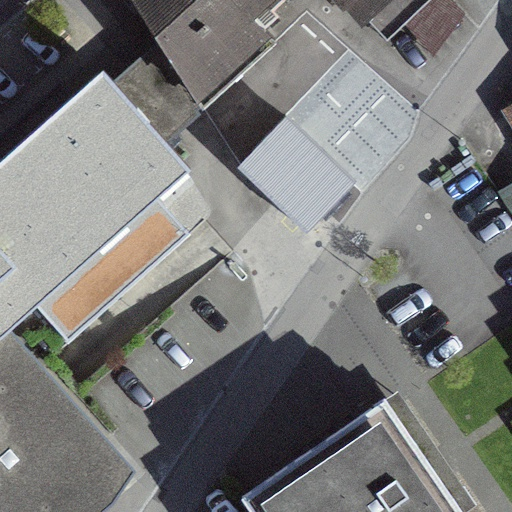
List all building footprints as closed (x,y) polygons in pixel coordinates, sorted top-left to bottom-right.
[(136,0),(164,43),(209,0),(136,0)] [(247,8),(238,0),(209,0),(164,43),(202,104),(275,40),(247,8)] [(238,0),(247,8),(256,0),(238,0)] [(385,0),(348,0),(366,20),(385,0)] [(355,60),(338,78),(313,55),(282,88),(300,105),(242,167),(313,234),(419,121),(355,60)] [(0,133),(0,341),(3,345),(186,178),(78,61),(0,133)] [(0,511),(106,511),(134,487),(3,345),(0,341),(0,511)] [(419,511),(365,431),(245,511),(246,511),(419,511)]
